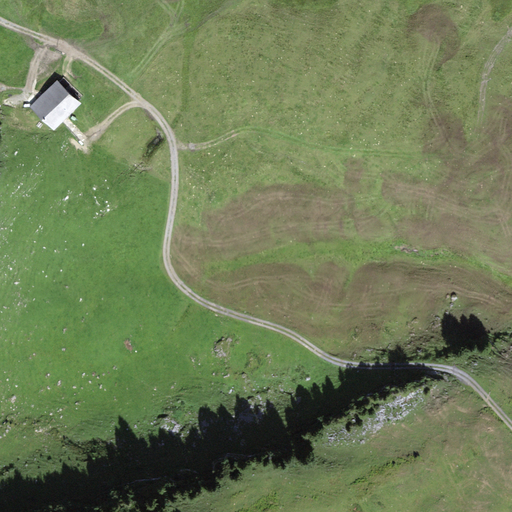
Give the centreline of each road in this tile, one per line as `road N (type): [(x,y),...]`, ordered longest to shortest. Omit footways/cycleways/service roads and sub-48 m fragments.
road 1 (track): [(176,145),(166,254),(187,293),(344,365),(449,369),(511,422)]
road 2 (track): [(511,37),(485,74),(475,142),(454,158),(273,123),(249,125),(207,146),(176,145)]
road 3 (track): [(176,145),(142,101),(106,73),(0,21)]
